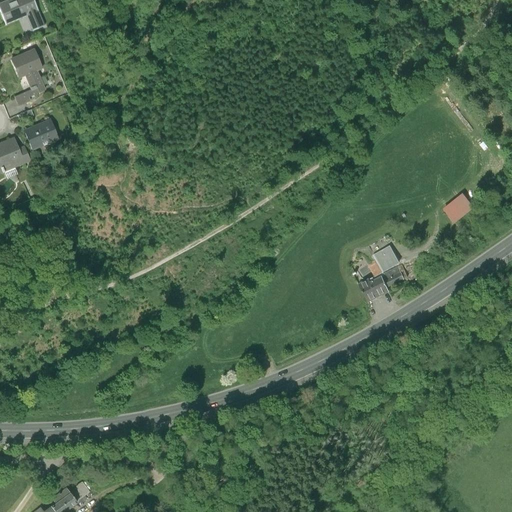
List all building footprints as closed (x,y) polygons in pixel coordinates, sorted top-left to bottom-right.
[(11,0),(0,4),(0,11),(5,25),(26,17),(32,33),(43,28),(31,0),(11,0)] [(34,51),(11,61),(19,79),(25,77),(31,91),(14,98),(18,107),(29,102),(28,99),(44,92),(36,72),(42,70),(34,51)] [(31,111),(17,116),(19,122),(33,116),(31,111)] [(50,121),(25,132),(33,151),(58,140),(50,121)] [(14,139),(0,144),(0,151),(8,171),(24,164),(19,151),(14,139)] [(24,148),(19,151),(24,164),(30,162),(24,148)] [(0,174),(8,171),(0,151),(0,174)] [(451,224),(470,212),(460,196),(440,208),(451,224)] [(374,256),(384,275),(400,266),(390,248),(374,256)] [(402,275),(385,283),(388,290),(405,282),(402,275)] [(360,285),(369,303),(390,293),(388,290),(385,283),(382,278),(371,284),(370,280),(360,285)] [(77,488),(70,493),(76,502),(89,492),(82,482),(76,487),(77,488)] [(52,503),(48,506),(53,511),(63,511),(76,502),(70,493),(65,488),(50,500),(52,503)]
